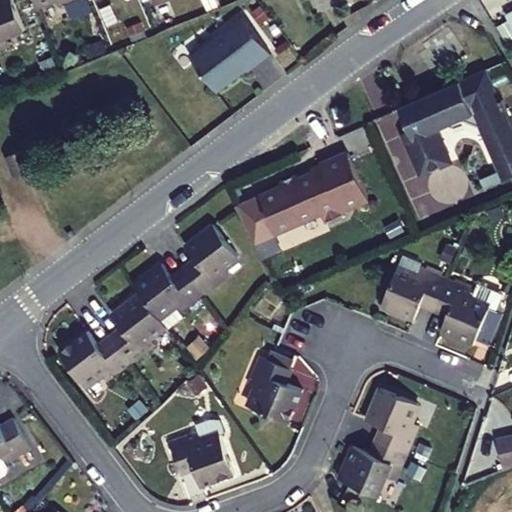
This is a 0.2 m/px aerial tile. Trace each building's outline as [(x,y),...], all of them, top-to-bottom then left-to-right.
[(0,35),(14,31),(1,0),(0,0),(0,46),(1,46),(0,42),(0,35)] [(25,0),(30,13),(47,6),(51,16),(81,4),(79,0),(25,0)] [(299,0),(307,16),(322,10),(318,0),(299,0)] [(183,63),(210,98),(239,76),(241,78),(264,60),(235,23),(183,63)] [(511,150),(485,84),(397,121),(406,144),(399,147),(417,189),(446,177),(433,144),(457,134),(476,142),(495,187),(499,197),(511,191),(511,150)] [(20,153),(3,160),(11,177),(16,175),(28,170),(20,153)] [(279,187),(281,192),(258,202),(270,230),(292,220),(296,229),(319,219),(324,230),(343,221),(341,217),(339,212),(350,207),(353,212),(367,206),(347,158),(311,174),(313,178),(299,184),(296,179),(279,187)] [(499,197),(495,187),(476,195),(481,205),(499,197)] [(353,212),(350,207),(339,212),(341,217),(353,212)] [(296,229),(292,220),(270,230),(274,239),(296,229)] [(195,265),(200,271),(188,280),(207,305),(233,285),(226,277),(240,267),(215,234),(188,255),(195,265)] [(200,271),(195,265),(183,274),(188,280),(200,271)] [(413,305),(427,311),(440,282),(411,269),(406,279),(391,272),(374,309),(405,323),(410,312),(413,305)] [(171,283),(164,273),(136,295),(142,303),(167,335),(170,340),(185,328),(182,324),(207,305),(188,280),(176,289),(171,283)] [(188,280),(183,274),(171,283),(176,289),(188,280)] [(440,282),(427,311),(441,317),(437,324),(432,336),(463,349),(480,312),(490,317),(496,302),(471,290),(469,296),(440,282)] [(153,346),(167,335),(142,303),(114,323),(122,333),(127,340),(114,348),(133,373),(159,354),(153,346)] [(424,318),(427,311),(413,305),(410,312),(424,318)] [(441,317),(427,311),(424,318),(437,324),(441,317)] [(127,340),(122,333),(110,342),(114,348),(127,340)] [(170,340),(167,335),(153,346),(159,354),(173,343),(170,340)] [(101,384),(108,393),(133,373),(114,348),(102,357),(98,351),(90,341),(63,362),(88,395),(101,384)] [(110,342),(98,351),(102,357),(114,348),(110,342)] [(283,374),(255,360),(241,389),(251,394),(243,409),(280,427),(295,396),(284,390),(277,387),(283,374)] [(206,386),(196,373),(187,381),(197,393),(206,386)] [(290,377),(283,374),(277,387),(284,390),(290,377)] [(383,433),(377,447),(405,459),(418,430),(409,426),(416,410),(378,393),(364,425),(375,430),(383,433)] [(425,415),(416,410),(409,426),(418,430),(425,415)] [(1,424),(0,424),(0,490),(2,494),(9,490),(11,489),(12,488),(13,486),(13,484),(14,483),(13,480),(13,479),(12,477),(40,461),(25,434),(11,441),(7,434),(1,424)] [(25,434),(21,427),(7,434),(11,441),(25,434)] [(375,430),(369,443),(377,447),(383,433),(375,430)] [(207,444),(203,434),(173,445),(183,474),(198,470),(200,477),(204,489),(237,478),(223,439),(207,444)] [(377,447),(369,443),(363,457),(371,460),(377,447)] [(405,459),(377,447),(371,460),(363,457),(352,452),(338,483),(376,500),(383,484),(392,489),(405,459)] [(510,470),(501,447),(481,455),(491,478),(510,470)] [(186,482),(200,477),(198,470),(183,474),(186,482)]
